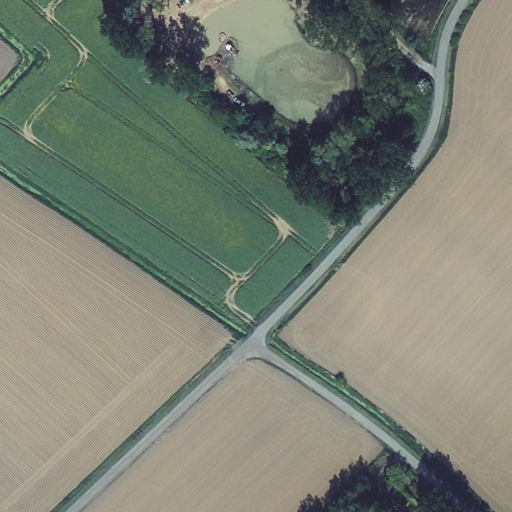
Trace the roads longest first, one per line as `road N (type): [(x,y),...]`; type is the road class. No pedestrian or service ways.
road 1 (track): [(71,511),(253,343),(409,166),(433,126),(445,40),(464,0)]
road 2 (track): [(253,343),(395,441),(471,511)]
